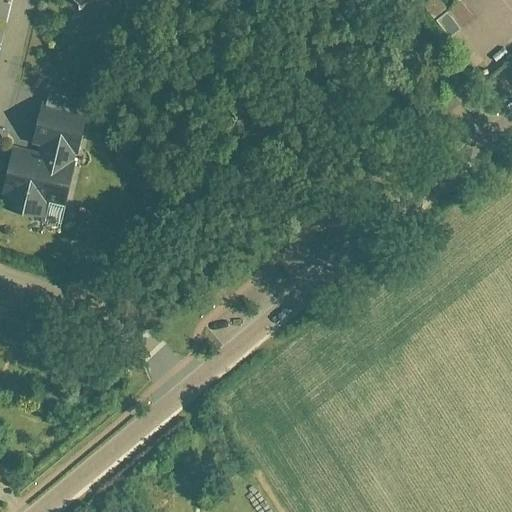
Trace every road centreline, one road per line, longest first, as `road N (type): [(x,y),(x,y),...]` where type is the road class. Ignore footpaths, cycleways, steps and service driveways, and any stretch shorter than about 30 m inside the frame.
road 1 (residential): [(191,383),(511,114)]
road 2 (residential): [(191,383),(80,301),(0,280)]
road 3 (residential): [(40,511),(191,383)]
